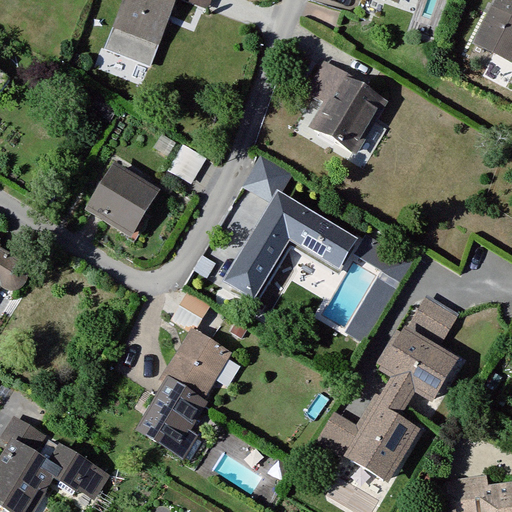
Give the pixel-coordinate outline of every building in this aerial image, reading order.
[(113,0),(102,30),(153,49),(172,0),(206,13),(211,0),(113,0)] [(511,0),(491,0),(469,42),(511,64),(511,0)] [(387,100),(342,74),(310,130),(354,156),(387,100)] [(183,144),(168,170),(179,177),(191,184),(199,171),(207,158),(183,144)] [(254,172),(288,188),(298,167),(264,151),(254,172)] [(159,190),(113,162),(98,187),(86,208),(92,211),(98,215),(104,219),(122,230),(131,235),(145,213),(159,190)] [(359,245),(278,196),(224,286),(255,305),(290,247),(340,277),(359,245)] [(0,295),(14,272),(0,264),(0,295)] [(189,290),(176,316),(199,328),(212,302),(189,290)] [(460,318),(426,298),(379,376),(392,383),(345,461),(390,488),(422,435),(400,422),(416,397),(433,408),(460,364),(440,352),(460,318)] [(237,354),(188,326),(131,425),(179,453),(237,354)] [(115,477),(21,421),(0,455),(0,509),(4,511),(38,511),(56,483),(97,508),(115,477)] [(511,511),(511,477),(446,484),(449,511),(511,511)]
